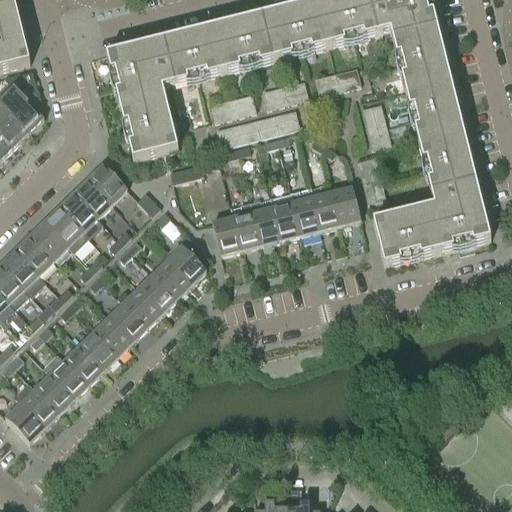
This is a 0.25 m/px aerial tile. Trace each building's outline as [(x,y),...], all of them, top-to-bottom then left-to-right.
[(0,0),(0,11),(15,8),(12,0),(0,0)] [(336,0),(337,2),(317,8),(329,53),(346,49),(344,44),(364,39),(365,44),(382,39),(379,28),(372,0),(336,0)] [(429,0),(372,0),(379,28),(387,26),(390,35),(389,36),(390,37),(392,45),(437,33),(429,0)] [(28,48),(24,35),(22,36),(15,8),(0,11),(0,76),(30,69),(25,49),(28,48)] [(285,15),(266,20),(277,66),(293,62),(292,57),(311,52),(312,57),(329,53),(317,8),(298,12),(297,10),(284,13),(285,15)] [(233,29),(213,34),(224,79),(241,75),(240,70),(259,65),(260,70),(277,66),(266,20),(246,25),(245,23),(232,26),(233,29)] [(437,33),(392,45),(396,62),(401,61),(406,80),(401,81),(405,97),(451,86),(446,67),(448,66),(445,53),(442,54),(437,33)] [(180,42),(159,47),(171,92),(188,88),(187,83),(206,78),(208,83),(224,79),(213,34),(193,39),(193,36),(180,39),(180,42)] [(171,92),(159,47),(106,60),(111,78),(115,77),(120,96),(115,97),(120,114),(165,102),(163,94),(171,92)] [(317,85),(321,101),(359,91),(355,75),(317,85)] [(5,85),(14,94),(0,108),(0,110),(28,140),(44,125),(40,120),(43,118),(38,101),(27,90),(25,80),(5,85)] [(451,86),(405,97),(410,114),(414,113),(419,132),(414,133),(419,150),(464,138),(459,119),(462,118),(458,105),(456,106),(451,86)] [(269,114),(306,105),(302,88),(264,98),(269,114)] [(254,118),(250,101),(212,111),(216,127),(254,118)] [(178,155),(173,135),(176,134),(172,121),(170,122),(165,102),(120,114),(124,130),(128,129),(133,148),(129,149),(133,167),(178,155)] [(28,140),(0,110),(0,142),(13,155),(28,140)] [(380,112),(364,116),(373,153),(390,149),(380,112)] [(223,152),(297,133),(293,117),(218,136),(223,152)] [(464,138),(419,150),(423,167),(427,165),(432,185),(428,186),(432,203),(477,192),(472,171),(475,171),(471,158),(469,158),(464,138)] [(0,167),(13,155),(0,142),(0,167)] [(288,142),(276,145),(278,153),(290,150),(288,142)] [(278,153),(276,145),(264,148),(266,156),(278,153)] [(311,152),(322,158),(326,152),(315,145),(311,152)] [(248,152),(236,155),(238,163),(250,160),(248,152)] [(336,158),(326,152),(322,158),(332,164),(336,158)] [(227,166),(238,163),(236,155),(225,158),(227,166)] [(375,165),(358,169),(368,207),(384,203),(375,165)] [(204,182),(201,170),(170,178),(173,189),(204,182)] [(103,171),(88,186),(112,210),(127,196),(103,171)] [(88,186),(73,200),(97,225),(112,210),(88,186)] [(340,232),(331,198),(329,189),(319,191),(320,195),(312,197),(311,193),(309,194),(320,237),(340,232)] [(477,192),(432,203),(434,211),(426,213),(438,258),(454,254),(453,250),(472,245),(473,250),(490,245),(477,192)] [(352,193),(331,198),(340,232),(361,226),(352,193)] [(320,237),(309,194),(308,194),(309,198),(300,200),(299,196),(290,198),(292,208),(300,242),(320,237)] [(156,209),(145,198),(137,207),(147,217),(156,209)] [(73,200),(58,214),(83,239),(97,225),(73,200)] [(281,247),(272,213),(273,213),(271,207),(261,209),(260,206),(250,209),(261,252),(281,247)] [(273,213),(272,213),(281,247),(300,242),(292,208),(273,213)] [(152,222),(160,214),(156,209),(147,217),(152,222)] [(261,252),(250,209),(241,211),(241,214),(231,216),(233,223),(241,256),(261,252)] [(421,263),(438,258),(426,213),(406,218),(406,215),(393,219),(393,221),(373,227),(384,272),(402,268),(400,263),(420,258),(421,263)] [(88,244),(83,239),(58,214),(44,228),(68,253),(74,259),(88,244)] [(170,224),(165,218),(156,226),(162,232),(170,224)] [(220,262),(241,256),(233,223),(212,228),(220,262)] [(44,228),(29,243),(53,267),(68,253),(44,228)] [(125,236),(117,245),(122,251),(131,242),(125,236)] [(29,243),(14,257),(39,282),(53,267),(29,243)] [(122,251),(117,245),(108,253),(114,259),(122,251)] [(189,245),(167,267),(191,291),(206,277),(202,272),(209,265),(189,245)] [(135,247),(126,255),(132,261),(141,252),(135,247)] [(124,269),(132,261),(126,255),(118,263),(124,269)] [(14,257),(0,271),(24,296),(39,282),(14,257)] [(96,265),(88,273),(93,279),(102,271),(96,265)] [(191,291),(167,267),(152,281),(176,306),(191,291)] [(29,302),(24,296),(0,271),(0,300),(9,310),(15,316),(29,302)] [(93,279),(88,273),(79,282),(85,287),(93,279)] [(106,275),(98,283),(103,289),(112,281),(106,275)] [(176,306),(152,281),(137,295),(162,320),(176,306)] [(103,289),(98,283),(89,292),(94,297),(103,289)] [(67,294),(58,302),(64,308),(72,299),(67,294)] [(162,320),(137,295),(130,302),(125,296),(118,303),(123,309),(147,334),(162,320)] [(0,300),(0,319),(9,310),(0,300)] [(55,316),(64,308),(58,302),(50,310),(55,316)] [(77,304),(68,312),(74,318),(82,309),(77,304)] [(147,334),(123,309),(108,324),(132,348),(147,334)] [(65,326),(74,318),(68,312),(59,320),(65,326)] [(37,322),(29,331),(34,336),(43,328),(37,322)] [(132,348),(108,324),(94,338),(118,363),(132,348)] [(26,345),(34,336),(29,331),(20,339),(26,345)] [(47,332),(39,341),(44,346),(53,338),(47,332)] [(118,363),(94,338),(79,352),(103,377),(118,363)] [(44,346),(39,341),(30,349),(36,355),(44,346)] [(8,351),(0,358),(0,359),(5,365),(14,356),(8,351)] [(103,377),(79,352),(64,367),(88,391),(103,377)] [(88,391),(64,367),(57,360),(43,374),(50,381),(74,406),(88,391)] [(18,361),(10,369),(15,375),(24,366),(18,361)] [(15,375),(10,369),(1,377),(7,383),(15,375)] [(74,406),(50,381),(42,389),(38,384),(31,391),(59,420),(74,406)] [(59,420),(31,391),(29,389),(15,404),(20,410),(20,409),(44,434),(59,420)] [(20,409),(20,410),(5,424),(29,449),(44,434),(20,409)] [(264,511),(286,511),(287,495),(279,495),(279,509),(265,509),(264,511)] [(295,495),(287,495),(286,511),(309,511),(309,510),(295,509),(295,495)]
